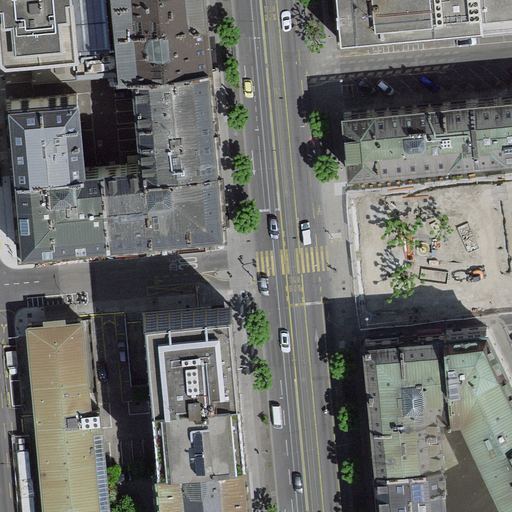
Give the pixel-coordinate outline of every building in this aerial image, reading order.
[(34,56),(77,52),(72,0),(0,0),(0,17),(3,56),(8,59),(34,56)] [(72,0),(77,52),(119,48),(118,29),(114,0),(72,0)] [(204,0),(114,0),(118,29),(206,21),(204,0)] [(339,37),(479,27),(476,0),(335,0),(336,2),(339,37)] [(511,0),(476,0),(479,27),(511,23),(511,0)] [(119,48),(121,74),(136,73),(211,66),(206,21),(118,29),(119,48)] [(80,78),(121,74),(119,48),(77,52),(80,78)] [(76,78),(80,78),(77,52),(34,56),(36,81),(76,78)] [(220,167),(211,66),(136,73),(144,162),(145,174),(220,167)] [(15,175),(84,168),(78,94),(8,101),(15,175)] [(511,97),(475,101),(480,158),(511,155),(511,97)] [(408,164),(480,158),(475,101),(395,108),(346,112),(349,142),(351,170),(408,164)] [(145,174),(144,162),(103,166),(110,240),(226,229),(220,167),(145,174)] [(110,240),(103,166),(84,168),(15,175),(22,248),(110,240)] [(153,399),(240,392),(232,305),(145,313),(153,399)] [(83,319),(27,324),(46,511),(110,511),(107,466),(102,408),(91,410),(83,319)] [(459,331),(446,333),(453,409),(464,408),(511,510),(511,383),(486,329),(459,331)] [(453,409),(446,333),(396,338),(366,340),(375,434),(377,465),(440,459),(438,410),(453,409)] [(246,456),(240,392),(153,399),(159,461),(160,464),(246,456)] [(160,509),(250,501),(246,456),(160,464),(157,464),(160,509)] [(446,511),(440,459),(377,465),(381,501),(381,511),(446,511)] [(250,511),(250,501),(160,509),(160,511),(250,511)]
